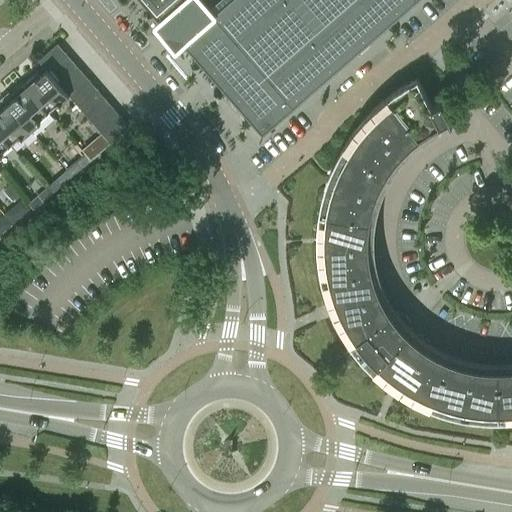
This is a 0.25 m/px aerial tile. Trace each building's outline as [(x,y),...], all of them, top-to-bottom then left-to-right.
[(146,0),(157,12),(171,0),(146,0)] [(213,16),(183,42),(262,133),(292,107),(415,0),(231,0),(228,3),(213,16)] [(48,70),(67,54),(58,44),(39,60),(44,66),(48,70)] [(56,79),(75,63),(67,54),(48,70),(56,79)] [(64,89),(83,72),(75,63),(56,79),(64,89)] [(64,89),(56,79),(48,70),(44,66),(25,83),(48,110),(58,102),(60,104),(69,95),(64,89)] [(72,98),(91,81),(83,72),(64,89),(69,95),(72,98)] [(440,101),(432,106),(417,78),(408,82),(400,87),(392,92),(387,96),(383,99),(379,103),(372,109),(367,113),(363,118),(357,125),(354,130),(346,140),(342,147),(340,151),(336,158),(334,161),(331,168),(328,175),(326,182),(325,185),(322,192),(321,200),(320,203),(319,209),(318,212),(317,218),(317,224),(316,231),(316,237),(316,243),(316,250),(317,256),(317,262),(318,267),(319,273),(321,281),(322,287),(325,295),(328,304),(330,310),(333,315),(337,324),(339,327),(342,332),(344,335),(347,341),(351,346),(355,351),(361,359),(371,369),(379,377),(392,387),(406,396),(411,399),(416,402),(421,404),(427,407),(439,411),(451,414),(457,416),(467,418),(474,419),(482,420),(491,421),(498,421),(505,420),(511,419),(511,363),(500,364),(481,364),(462,360),(444,353),(432,347),(421,339),(411,331),(401,320),(393,308),(385,296),(379,282),(375,268),(373,253),(372,238),(373,222),(376,207),(382,191),(389,176),(399,162),(411,149),(426,138),(438,130),(452,124),(440,101)] [(79,106),(98,90),(91,81),(72,98),(79,106)] [(39,117),(48,110),(25,83),(7,99),(32,128),(42,120),(39,117)] [(87,115),(106,99),(98,90),(79,106),(87,115)] [(22,137),(32,128),(7,99),(0,105),(0,129),(11,142),(20,135),(22,137)] [(95,124),(114,108),(106,99),(87,115),(95,124)] [(102,133),(121,117),(114,108),(95,124),(102,133)] [(111,143),(130,126),(121,117),(102,133),(111,143)] [(1,151),(11,142),(0,129),(0,156),(3,154),(1,151)] [(99,152),(94,146),(92,143),(84,151),(86,153),(91,159),(99,152)] [(73,176),(91,159),(86,153),(67,169),(73,176)] [(54,192),(73,176),(67,169),(48,186),(54,192)] [(11,184),(4,190),(12,199),(19,193),(11,184)] [(34,209),(54,192),(48,186),(29,203),(34,209)] [(12,222),(20,215),(15,209),(7,216),(12,222)] [(0,228),(2,231),(12,222),(7,216),(0,222),(0,228)]
